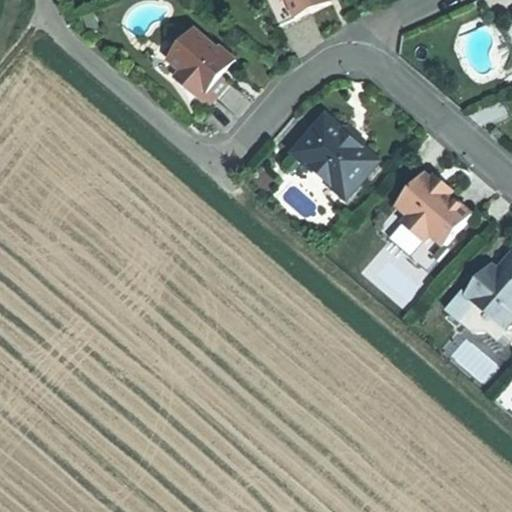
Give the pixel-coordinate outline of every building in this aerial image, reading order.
[(279,0),(282,4),(287,1),(296,21),(315,12),(332,5),(330,0),(279,0)] [(218,52),(195,32),(168,62),(181,73),(175,81),(207,109),(219,95),(228,84),(218,76),(232,60),(221,50),(218,52)] [(346,136),(326,118),(309,138),(294,155),(347,201),(379,165),(359,147),(346,136)] [(351,130),(346,136),(359,147),(364,141),(351,130)] [(424,177),(396,209),(409,219),(402,227),(423,246),(430,238),(443,250),(471,217),(449,198),(431,182),(424,177)] [(434,178),(431,182),(449,198),(453,194),(443,186),(434,178)] [(491,268),(465,298),(504,332),(511,323),(511,256),(497,273),(491,268)] [(495,342),(504,332),(465,298),(461,294),(444,312),(471,336),(485,334),(495,342)]
